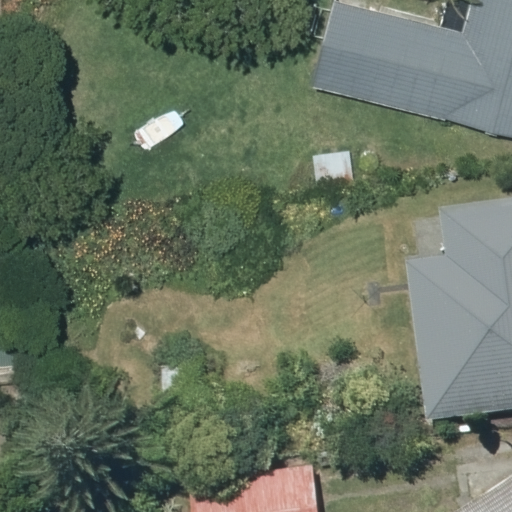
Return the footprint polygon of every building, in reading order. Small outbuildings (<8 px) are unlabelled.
[(362,0),(334,0),(314,78),(511,128),(511,0),(474,0),(467,28),(362,0)] [(315,151),(318,188),(354,185),(351,148),(315,151)] [(469,291),(488,368),(462,374),(476,422),(506,414),(511,413),(511,219),(460,234),(448,189),(291,211),(299,270),(342,264),(344,284),(419,275),(423,295),(469,291)] [(254,268),(218,271),(220,296),(256,293),(254,268)] [(24,328),(0,328),(0,366),(26,366),(24,328)] [(75,352),(60,352),(60,367),(75,367),(75,352)] [(166,401),(193,401),(194,368),(166,368),(166,401)] [(321,511),(316,469),(194,485),(197,511),(321,511)] [(511,511),(511,482),(467,511),(511,511)]
